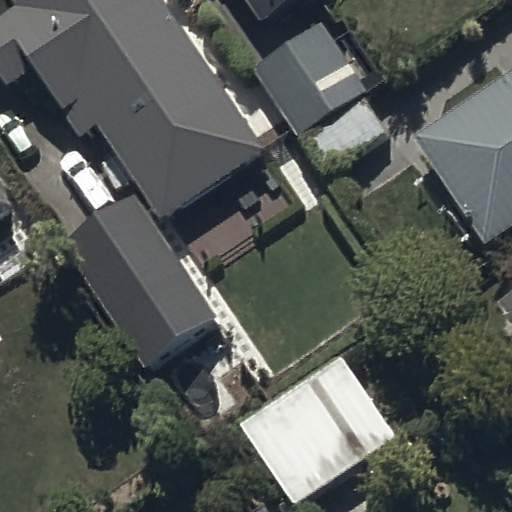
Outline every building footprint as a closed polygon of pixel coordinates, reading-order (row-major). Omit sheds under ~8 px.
[(270,153),(165,0),(12,0),(18,7),(0,18),(0,73),(9,87),(33,71),(62,114),(80,101),(164,225),(270,153)] [(240,0),(260,29),(300,0),(240,0)] [(325,35),(257,79),(301,146),(308,142),(332,179),(393,140),(325,35)] [(511,84),(417,149),(488,255),(511,238),(511,84)] [(0,234),(23,219),(0,185),(0,234)] [(223,328),(141,208),(69,257),(151,377),(223,328)] [(511,304),(503,310),(511,323),(511,304)] [(354,376),(259,438),(306,511),(402,450),(354,376)]
